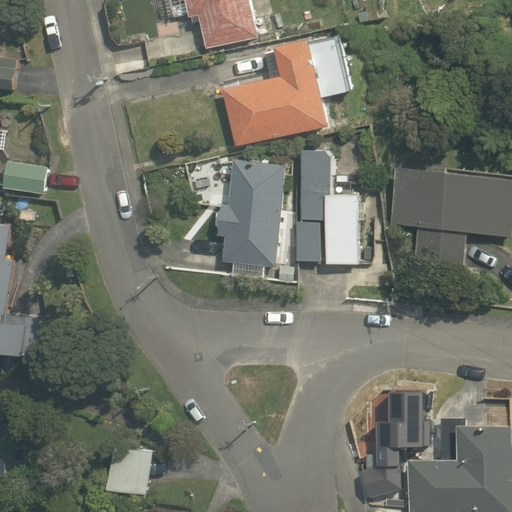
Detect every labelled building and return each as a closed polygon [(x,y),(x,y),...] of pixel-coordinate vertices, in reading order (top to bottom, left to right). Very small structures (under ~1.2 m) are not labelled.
[(260,0),(191,0),(194,13),(206,11),(212,46),(267,36),(260,0)] [(344,34),(282,47),(288,78),(229,90),(240,146),(337,126),(331,94),(355,89),(344,34)] [(0,84),(17,87),(20,60),(0,57),(0,84)] [(0,148),(12,149),(13,127),(0,126),(0,148)] [(354,148),(308,146),(302,258),(369,262),(373,192),(339,190),(339,178),(352,179),(354,148)] [(55,162),(18,157),(13,189),(50,195),(55,162)] [(225,261),(235,261),(234,274),(297,277),(300,209),(284,208),(286,160),(231,157),(225,261)] [(511,169),(404,161),(399,225),(420,227),(418,259),(467,262),(469,232),(511,235),(511,169)] [(12,232),(0,230),(0,354),(28,358),(33,316),(20,314),(26,260),(9,258),(12,232)] [(470,415),(445,414),(444,457),(415,456),(413,510),(510,511),(511,511),(511,424),(470,423),(470,415)] [(25,438),(0,436),(0,471),(22,474),(25,438)] [(159,450),(118,446),(114,489),(155,493),(159,450)]
